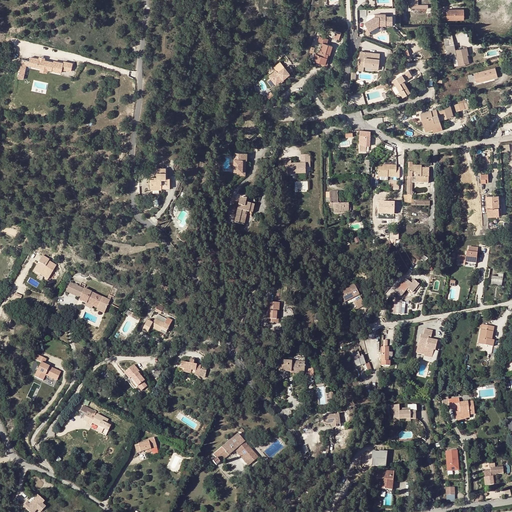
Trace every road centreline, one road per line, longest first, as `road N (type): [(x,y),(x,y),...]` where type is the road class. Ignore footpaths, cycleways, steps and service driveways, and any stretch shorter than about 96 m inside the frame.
road 1 (unclassified): [(281,511),(304,457),(300,443),(235,357),(214,302),(134,210),(145,0)]
road 2 (residential): [(356,27),(341,112),(417,147),(511,136)]
road 3 (unclassified): [(0,427),(22,463),(110,511)]
road 4 (residential): [(378,325),(511,302)]
